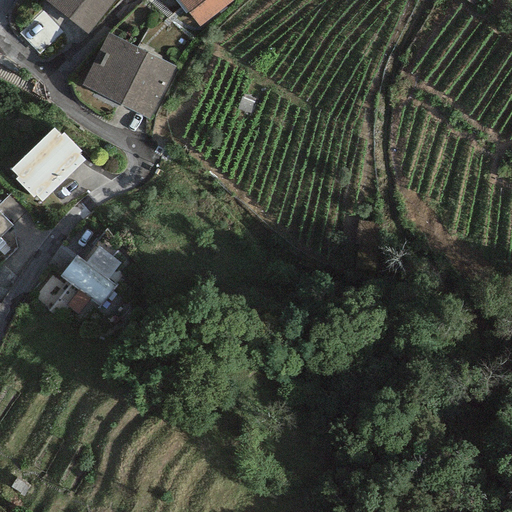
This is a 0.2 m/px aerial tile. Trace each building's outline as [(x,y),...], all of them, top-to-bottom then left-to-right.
[(42,0),(87,34),(113,0),(42,0)] [(177,0),(199,27),(232,0),(177,0)] [(107,33),(80,86),(149,120),(176,67),(107,33)] [(85,161),(78,154),(80,151),(63,133),(60,135),(53,128),(10,170),(17,177),(15,179),(32,198),(35,196),(41,202),(85,161)] [(0,201),(0,213),(10,223),(24,208),(8,193),(0,201)] [(0,237),(12,225),(10,223),(0,213),(0,237)] [(74,255),(59,276),(77,290),(89,298),(100,306),(115,286),(107,280),(120,262),(99,246),(86,264),(74,255)] [(78,314),(89,298),(77,290),(66,305),(78,314)]
